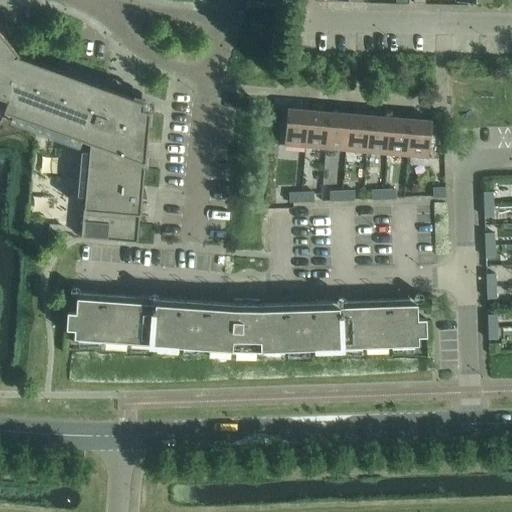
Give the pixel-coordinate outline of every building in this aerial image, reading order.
[(0,122),(2,120),(3,117),(4,115),(5,112),(89,142),(81,238),(137,242),(148,111),(142,108),(143,102),(17,56),(18,54),(0,32),(0,122)] [(305,148),(308,111),(287,109),(283,146),(305,148)] [(325,150),(328,113),(308,111),(305,148),(325,150)] [(328,113),(325,150),(345,151),(349,114),(328,113)] [(366,153),(369,116),(349,114),(345,151),(366,153)] [(369,116),(366,153),(386,155),(389,118),(369,116)] [(407,157),(410,120),(389,118),(386,155),(407,157)] [(410,120),(407,157),(428,158),(431,121),(410,120)] [(403,197),(432,196),(432,198),(445,197),(445,189),(432,189),(432,187),(404,189),(403,197)] [(383,191),(383,199),(396,199),(395,190),(383,191)] [(383,199),(383,191),(370,191),(370,200),(383,199)] [(342,201),(342,192),(329,193),(329,201),(342,201)] [(342,192),(342,201),(354,200),(354,192),(342,192)] [(483,205),(492,205),(492,192),(483,193),(483,205)] [(301,202),(300,193),(288,194),(288,203),(301,202)] [(300,193),(301,202),(314,202),(313,193),(300,193)] [(492,205),(483,205),(484,218),(493,217),(492,205)] [(485,246),(493,246),(493,233),(484,234),(485,246)] [(493,246),(485,246),(485,259),(494,258),(493,246)] [(486,287),(495,287),(494,274),(486,274),(486,287)] [(495,287),(486,287),(486,300),(495,299),(495,287)] [(232,300),(232,310),(76,299),(74,314),(66,313),(65,331),(73,331),(73,339),(230,351),(261,351),(417,346),(417,337),(426,337),(425,320),(417,320),(416,305),(260,310),(259,301),(232,300)] [(487,328),(496,327),(496,315),(487,315),(487,328)] [(496,327),(487,328),(488,340),(497,340),(496,327)] [(499,344),(488,344),(488,352),(499,352),(499,344)]
